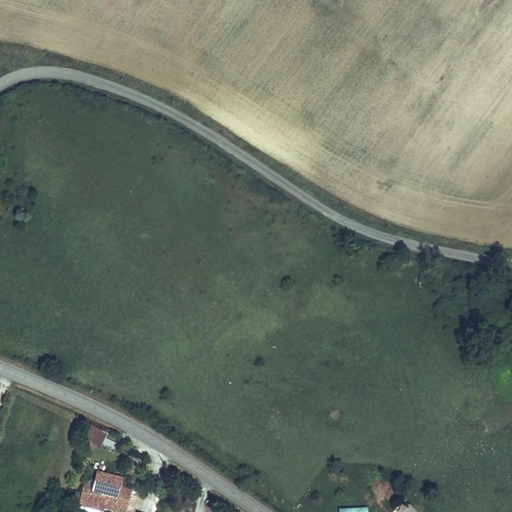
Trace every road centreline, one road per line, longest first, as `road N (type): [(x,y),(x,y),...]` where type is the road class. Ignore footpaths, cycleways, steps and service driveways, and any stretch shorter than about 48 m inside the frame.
road 1 (unclassified): [(511,261),(353,224),(210,131),(94,77),(41,69),(0,81)]
road 2 (secondary): [(0,367),(137,431),(260,511)]
